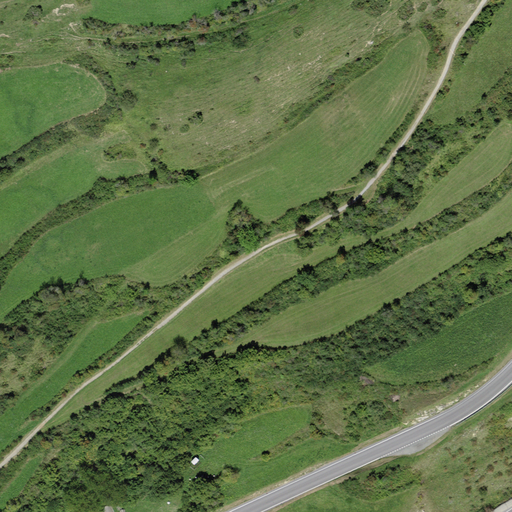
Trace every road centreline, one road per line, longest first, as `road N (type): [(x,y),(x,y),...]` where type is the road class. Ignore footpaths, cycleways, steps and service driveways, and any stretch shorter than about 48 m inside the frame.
road 1 (track): [(483,0),(401,144),(358,195),(219,275),(0,464)]
road 2 (tertiary): [(250,511),(467,407),(511,370)]
